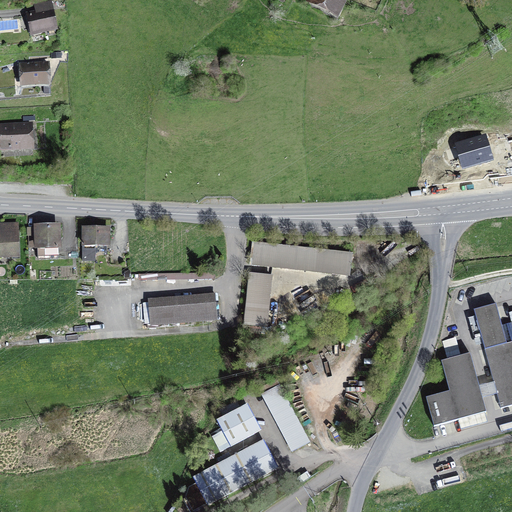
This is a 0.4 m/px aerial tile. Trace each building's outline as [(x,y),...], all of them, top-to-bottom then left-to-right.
[(312,0),(309,10),(340,24),(351,0),(312,0)] [(27,17),(32,40),(58,35),(52,3),(35,7),(36,16),(27,17)] [(21,71),(22,94),(51,93),(50,69),(21,71)] [(0,123),(0,150),(33,149),(31,122),(0,123)] [(498,134),(484,135),(485,148),(499,147),(498,134)] [(449,139),(450,182),(482,181),(480,138),(449,139)] [(445,156),(429,158),(430,165),(446,164),(445,156)] [(0,237),(0,265),(21,265),(20,228),(1,228),(1,237),(0,237)] [(35,232),(36,256),(62,255),(61,231),(35,232)] [(84,233),(84,253),(111,253),(111,233),(84,233)] [(358,249),(260,237),(257,260),(356,272),(358,249)] [(249,275),(243,324),(267,327),(273,278),(249,275)] [(155,296),(158,321),(224,315),(222,290),(155,296)] [(511,322),(501,325),(496,303),(474,309),(499,408),(511,404),(511,322)] [(448,358),(461,355),(456,336),(443,339),(448,358)] [(426,401),(434,429),(487,414),(470,356),(442,364),(451,395),(426,401)] [(260,395),(291,453),(310,443),(279,385),(260,395)] [(218,422),(231,448),(261,433),(248,406),(218,422)] [(194,478),(208,505),(277,469),(262,442),(194,478)]
